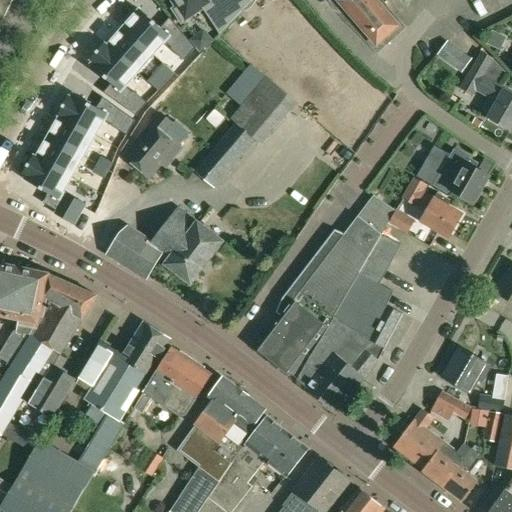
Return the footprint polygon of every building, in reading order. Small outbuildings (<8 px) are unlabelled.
[(0,0),(0,19),(9,0),(0,0)] [(172,0),(177,6),(175,7),(175,6),(174,7),(184,22),(185,22),(184,21),(204,7),(221,33),(240,13),(231,0),(172,0)] [(231,0),(240,13),(252,0),(231,0)] [(341,0),(379,42),(400,24),(378,0),(341,0)] [(162,28),(141,9),(124,28),(154,55),(167,41),(187,59),(197,48),(172,17),(162,28)] [(154,55),(124,28),(109,46),(139,72),(154,55)] [(109,46),(106,43),(91,60),(94,63),(92,65),(113,84),(104,93),(138,115),(148,104),(127,85),(139,72),(109,46)] [(482,111),(489,115),(489,116),(511,129),(511,127),(511,89),(499,82),(505,71),(493,56),(482,50),(461,85),(472,92),(475,87),(491,96),(482,111)] [(158,91),(164,85),(154,76),(148,82),(158,91)] [(196,171),(215,188),(257,139),(264,146),(300,103),(272,80),(234,121),(237,123),(196,171)] [(127,134),(135,119),(102,98),(96,109),(71,95),(70,98),(68,97),(57,117),(94,137),(103,121),(127,134)] [(173,161),(184,148),(165,132),(172,123),(162,114),(126,156),(151,177),(168,157),(173,161)] [(94,137),(59,118),(48,138),(83,157),(94,137)] [(322,153),(336,143),(328,131),(314,141),(322,153)] [(72,178),(83,157),(48,138),(37,158),(72,178)] [(474,202),(490,175),(472,165),(475,159),(455,148),(441,172),(455,180),(450,188),(474,202)] [(64,192),(72,178),(37,158),(33,156),(22,176),(25,178),(24,181),(50,195),(45,205),(58,213),(57,215),(76,226),(88,205),(64,192)] [(98,165),(108,171),(112,164),(102,158),(98,165)] [(108,171),(98,165),(94,172),(104,178),(108,171)] [(449,237),(463,214),(449,206),(452,200),(438,193),(435,198),(424,191),(428,183),(416,176),(403,198),(416,205),(418,202),(428,208),(421,220),(449,237)] [(324,400),(335,409),(351,387),(356,390),(380,361),(402,314),(389,307),(396,292),(384,285),(403,244),(385,235),(391,221),(397,209),(374,195),(345,236),(335,231),(284,299),(277,314),(281,318),(255,351),(288,378),(291,374),(307,387),(305,391),(322,403),(324,400)] [(192,282),(223,241),(196,220),(179,207),(153,241),(129,227),(122,234),(120,233),(108,254),(147,279),(160,258),(192,282)] [(391,221),(409,231),(415,219),(397,209),(391,221)] [(0,263),(0,314),(20,319),(17,330),(30,335),(47,303),(43,300),(49,273),(0,263)] [(511,267),(497,293),(511,300),(511,267)] [(69,282),(49,273),(43,300),(47,303),(30,335),(11,366),(0,385),(0,431),(2,433),(55,350),(61,353),(82,318),(84,318),(98,294),(69,282)] [(93,387),(85,400),(93,404),(121,421),(171,339),(144,322),(123,357),(102,344),(77,380),(93,387)] [(15,330),(0,352),(0,359),(11,366),(30,335),(17,330),(17,332),(15,330)] [(482,381),(491,365),(461,347),(443,377),(470,392),(478,379),(482,381)] [(153,396),(180,416),(186,414),(212,375),(171,348),(136,408),(144,412),(153,396)] [(54,417),(77,380),(55,367),(32,404),(54,417)] [(179,450),(221,481),(244,447),(242,446),(268,412),(224,378),(201,409),(204,412),(195,425),(196,426),(179,450)] [(455,414),(467,422),(474,408),(443,391),(434,410),(439,412),(439,417),(450,423),(455,414)] [(505,397),(480,394),(477,409),(484,410),(493,411),(503,412),(505,397)] [(121,421),(93,404),(83,420),(101,431),(82,463),(97,471),(125,424),(121,421)] [(424,472),(446,442),(445,442),(427,429),(435,418),(424,410),(416,420),(415,420),(410,427),(405,422),(399,430),(405,434),(395,447),(425,469),(424,471),(424,472)] [(483,422),(488,423),(484,439),(499,442),(504,414),(486,412),(483,422)] [(511,511),(511,414),(508,414),(496,465),(511,468),(511,482),(489,511),(511,511)] [(248,444),(244,447),(221,481),(216,487),(199,511),(231,511),(253,485),(248,482),(265,459),(288,476),(309,448),(268,416),(248,444)] [(10,421),(3,433),(18,442),(25,431),(10,421)] [(72,511),(95,474),(46,441),(41,439),(0,508),(6,511),(72,511)] [(444,486),(472,449),(465,444),(458,453),(455,451),(456,450),(446,442),(424,472),(444,486)] [(472,448),(472,449),(444,486),(464,502),(479,481),(470,474),(483,457),(472,448)] [(152,475),(164,457),(153,451),(142,469),(152,475)] [(326,511),(351,481),(320,457),(283,505),(285,507),(280,511),(326,511)] [(171,511),(172,511),(199,511),(216,487),(196,474),(171,511)] [(359,488),(340,511),(383,511),(386,509),(359,488)]
